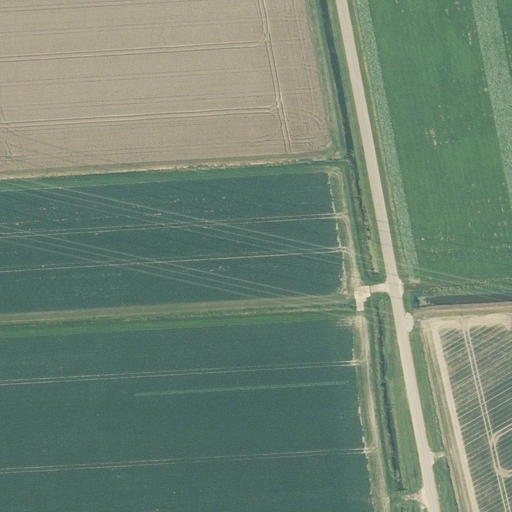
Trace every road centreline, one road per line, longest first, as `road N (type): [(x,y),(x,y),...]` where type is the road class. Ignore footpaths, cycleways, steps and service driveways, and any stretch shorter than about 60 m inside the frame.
road 1 (unclassified): [(433,511),(340,0)]
road 2 (track): [(0,319),(351,299),(393,286)]
